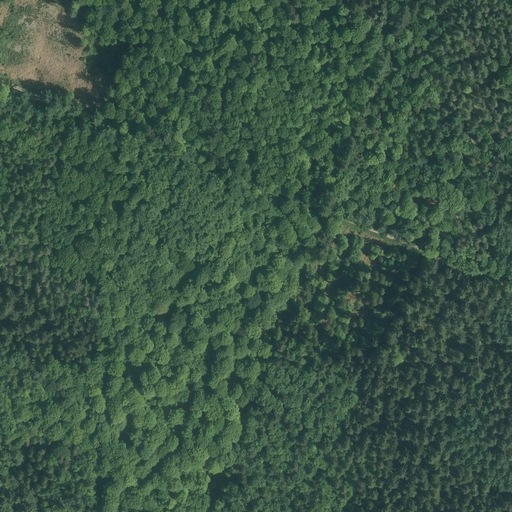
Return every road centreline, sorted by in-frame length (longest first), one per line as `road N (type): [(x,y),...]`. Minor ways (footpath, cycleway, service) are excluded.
road 1 (track): [(326,206),(0,80)]
road 2 (track): [(206,511),(326,206)]
road 3 (track): [(326,206),(411,0)]
road 4 (track): [(511,282),(326,206)]
